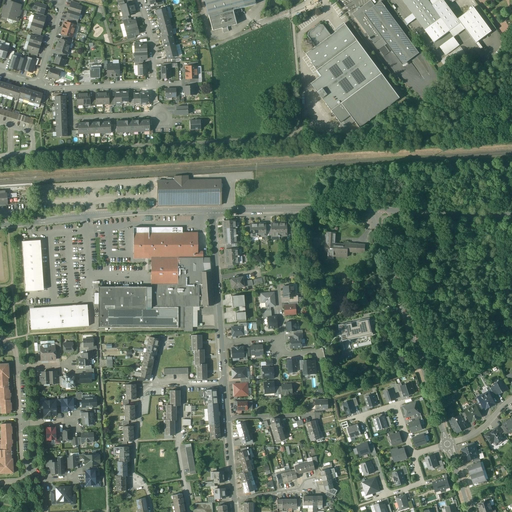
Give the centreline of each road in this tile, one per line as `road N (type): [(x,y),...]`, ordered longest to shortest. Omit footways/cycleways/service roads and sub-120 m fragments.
road 1 (tertiary): [(371,208),(445,439)]
road 2 (tertiary): [(0,225),(212,211)]
road 3 (track): [(417,370),(331,396),(357,511)]
road 4 (tertiary): [(212,211),(371,208)]
road 5 (tertiary): [(371,208),(511,213)]
road 6 (residential): [(151,511),(132,474),(140,398),(153,383)]
road 7 (residential): [(221,343),(212,211)]
road 8 (residential): [(188,511),(177,448),(185,383)]
